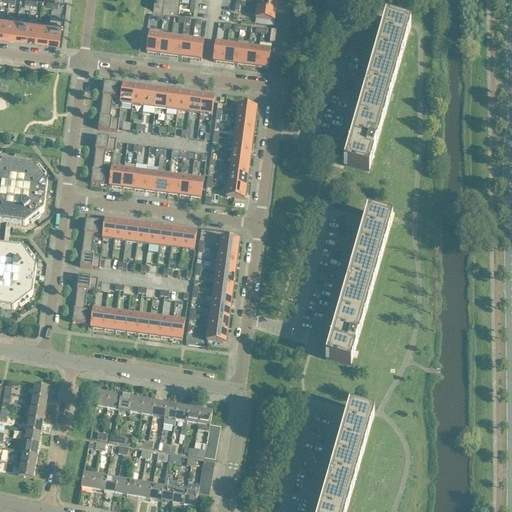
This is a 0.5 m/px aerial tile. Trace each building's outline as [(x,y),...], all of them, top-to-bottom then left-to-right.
[(180,3),(160,0),(154,0),(153,11),(178,15),(180,3)] [(276,12),(277,1),(270,0),(258,0),(257,9),(276,12)] [(257,9),(256,20),(258,20),(257,25),(272,27),(273,22),(274,23),(276,12),(257,9)] [(7,17),(5,35),(15,37),(18,18),(7,17)] [(47,41),(59,42),(62,19),(50,17),(50,22),(47,41)] [(18,18),(15,37),(26,38),(28,19),(18,18)] [(28,19),(26,38),(37,39),(39,21),(28,19)] [(39,21),(37,39),(47,41),(50,22),(39,21)] [(411,29),(411,28),(386,21),(389,22),(355,140),(353,141),(352,142),(351,146),(351,148),(352,149),(347,167),(344,166),(344,167),(369,174),(369,173),(410,28),(411,29)] [(150,31),(147,54),(159,56),(161,37),(162,32),(150,31)] [(161,37),(159,56),(169,57),(172,39),(161,37)] [(172,39),(169,57),(180,59),(183,40),(172,39)] [(183,40),(180,59),(191,60),(193,41),(183,40)] [(191,60),(202,61),(204,43),(193,41),(191,60)] [(237,47),(235,66),(247,67),(249,49),(250,44),(238,42),(237,47)] [(216,44),(214,63),(224,64),(227,46),(216,44)] [(227,46),(224,64),(235,66),(237,47),(227,46)] [(249,49),(247,67),(257,69),(260,50),(249,49)] [(260,50),(257,69),(268,70),(271,51),(260,50)] [(123,87),(104,84),(101,107),(112,109),(113,98),(121,99),(123,87)] [(135,88),(123,86),(123,87),(121,99),(120,105),(132,106),(135,88)] [(146,89),(135,88),(132,106),(144,108),(146,89)] [(144,108),(143,114),(154,115),(155,109),(157,91),(146,89),(144,108)] [(169,92),(157,91),(155,109),(166,111),(169,92)] [(180,94),(169,92),(166,111),(178,112),(180,94)] [(191,95),(180,94),(178,112),(189,114),(191,95)] [(203,97),(191,95),(189,114),(200,115),(203,97)] [(214,98),(203,97),(200,115),(212,117),(214,98)] [(112,109),(101,107),(98,131),(118,133),(118,129),(119,123),(119,121),(110,120),(112,109)] [(256,115),(257,109),(238,107),(237,119),(256,121),(257,115),(256,115)] [(256,127),(256,121),(237,119),(235,130),(254,132),(255,127),(256,127)] [(253,137),(254,132),(235,130),(234,141),(253,144),(254,137),(253,137)] [(116,145),(117,141),(97,139),(94,162),(104,163),(106,153),(115,154),(115,151),(116,145)] [(233,152),(251,155),(252,150),(253,150),(253,144),(234,141),(233,152)] [(231,164),(250,166),(251,160),(250,160),(251,155),(233,152),(231,164)] [(0,166),(0,223),(7,224),(9,225),(11,225),(25,227),(44,212),(48,185),(33,165),(6,162),(0,166)] [(104,163),(94,162),(91,185),(110,187),(111,175),(103,174),(104,163)] [(230,175),(248,177),(249,173),(250,173),(250,166),(231,164),(230,175)] [(112,169),(111,175),(110,187),(109,188),(121,190),(124,171),(112,169)] [(124,171),(121,190),(133,191),(135,173),(124,171)] [(135,173),(133,191),(144,193),(146,174),(135,173)] [(146,174),(144,193),(155,194),(158,176),(146,174)] [(228,186),(247,189),(248,183),(247,182),(248,177),(230,175),(228,186)] [(158,176),(155,194),(167,196),(169,177),(158,176)] [(169,177),(167,196),(178,197),(180,178),(169,177)] [(180,178),(178,197),(189,199),(192,180),(180,178)] [(192,180),(189,199),(201,200),(203,182),(192,180)] [(226,198),(245,201),(246,195),(247,195),(247,189),(228,186),(226,198)] [(350,368),(392,222),(367,215),(371,216),(337,334),(336,334),(334,335),(333,336),(332,340),(332,341),(333,343),(334,343),(329,361),(325,360),(325,361),(350,368)] [(102,240),(103,240),(115,242),(117,223),(105,221),(105,224),(103,237),(102,240)] [(105,224),(86,222),(83,245),(93,246),(95,236),(103,237),(105,224)] [(128,224),(117,223),(115,242),(126,243),(128,224)] [(0,308),(14,311),(33,296),(36,269),(22,249),(8,248),(9,238),(10,234),(11,225),(9,225),(7,224),(4,247),(0,246),(0,308)] [(139,226),(128,224),(126,243),(137,245),(139,226)] [(151,227),(139,226),(137,245),(148,246),(151,227)] [(149,246),(148,253),(158,255),(159,248),(160,248),(162,229),(151,227),(148,246),(149,246)] [(173,230),(162,229),(160,248),(171,249),(173,230)] [(185,232),(173,230),(171,249),(182,251),(185,232)] [(197,233),(185,232),(182,251),(194,252),(197,233)] [(239,247),(239,242),(221,239),(219,251),(239,254),(240,247),(239,247)] [(93,246),(83,245),(80,268),(100,271),(100,268),(101,262),(101,258),(92,257),(93,246)] [(238,260),(239,254),(219,251),(218,263),(236,265),(237,260),(238,260)] [(218,263),(216,274),(236,276),(237,270),(236,270),(236,265),(218,263)] [(215,285),(233,288),(234,283),(235,283),(236,276),(216,274),(215,285)] [(98,280),(79,278),(76,301),(86,302),(87,292),(97,293),(97,289),(98,284),(98,280)] [(213,296),(233,299),(234,293),(233,293),(233,288),(215,285),(213,296)] [(212,308),(230,310),(231,305),(232,305),(233,299),(213,296),(212,308)] [(76,301),(73,324),(91,327),(93,314),(85,313),(86,302),(76,301)] [(210,319),(230,322),(231,315),(230,315),(230,310),(212,308),(210,319)] [(93,311),(93,314),(91,327),(91,330),(103,331),(105,312),(93,311)] [(105,312),(103,331),(114,333),(116,314),(105,312)] [(116,314),(114,333),(125,334),(128,315),(116,314)] [(128,315),(125,334),(137,336),(139,317),(128,315)] [(139,317),(137,336),(148,337),(150,318),(139,317)] [(150,318),(148,337),(159,339),(162,320),(150,318)] [(209,330),(227,333),(228,328),(229,328),(230,322),(210,319),(209,330)] [(162,320),(159,339),(171,340),(173,321),(162,320)] [(173,321),(171,340),(182,342),(185,323),(173,321)] [(209,330),(207,342),(227,345),(228,338),(227,338),(227,333),(209,330)] [(49,401),(51,390),(34,387),(32,398),(49,401)] [(107,411),(110,395),(99,393),(96,409),(107,411)] [(11,400),(12,395),(5,394),(3,405),(10,406),(11,400)] [(119,413),(121,397),(110,395),(107,411),(119,413)] [(130,415),(133,399),(121,397),(119,413),(130,415)] [(47,413),(49,401),(32,398),(30,410),(47,413)] [(141,417),(144,401),(133,399),(130,415),(141,417)] [(153,419),(156,403),(144,401),(141,417),(153,419)] [(164,421),(167,405),(156,403),(153,419),(164,421)] [(175,423),(178,407),(167,405),(164,421),(163,426),(175,428),(175,423)] [(187,425),(190,409),(178,407),(175,423),(187,425)] [(198,427),(201,411),(190,409),(187,425),(198,427)] [(374,417),(374,416),(349,409),(349,410),(353,411),(323,511),(346,511),(374,417)] [(45,424),(47,413),(30,410),(28,421),(45,424)] [(198,427),(197,432),(209,434),(209,433),(210,427),(212,413),(201,411),(198,427)] [(43,435),(45,424),(28,421),(26,432),(43,435)] [(41,447),(43,435),(26,432),(24,444),(41,447)] [(114,437),(113,444),(120,445),(125,446),(126,439),(121,438),(114,437)] [(38,458),(41,447),(24,444),(22,455),(38,458)] [(170,454),(171,447),(160,445),(159,452),(170,454)] [(18,454),(16,466),(20,466),(36,469),(38,458),(22,455),(18,454)] [(216,457),(201,454),(200,460),(215,462),(216,457)] [(34,481),(36,469),(20,466),(18,478),(34,481)] [(92,492),(95,476),(84,474),(81,490),(92,492)] [(104,494),(107,478),(95,476),(92,492),(104,494)] [(115,497),(118,480),(107,478),(104,494),(115,497)] [(127,499),(130,482),(118,480),(115,497),(127,499)] [(164,488),(161,505),(172,507),(176,487),(177,483),(165,481),(164,488)] [(138,501),(141,484),(130,482),(127,499),(138,501)] [(150,503),(152,486),(141,484),(138,501),(150,503)] [(161,505),(164,488),(152,486),(150,503),(161,505)] [(195,511),(198,495),(199,490),(199,488),(188,486),(187,489),(184,509),(195,511)] [(184,509),(187,489),(176,487),(172,507),(184,509)]
